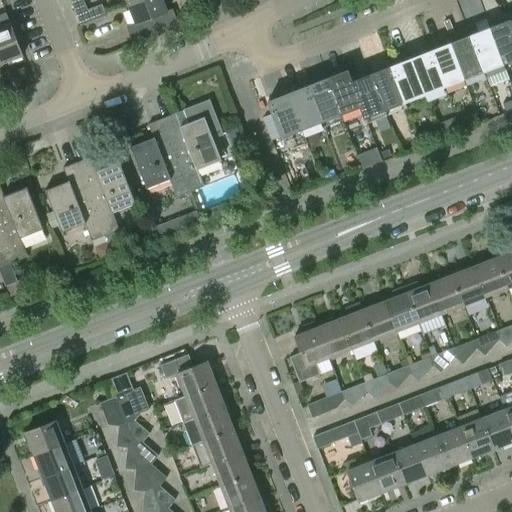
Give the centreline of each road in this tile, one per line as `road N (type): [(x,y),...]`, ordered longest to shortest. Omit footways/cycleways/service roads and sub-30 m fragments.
road 1 (tertiary): [(0,380),(232,288)]
road 2 (tertiary): [(224,270),(0,358)]
road 3 (residential): [(317,511),(232,288)]
road 4 (tertiary): [(444,193),(224,270)]
road 5 (tertiary): [(232,288),(444,193)]
road 6 (residential): [(246,23),(263,52),(281,58),(431,0)]
road 7 (residential): [(246,23),(228,40),(83,98)]
